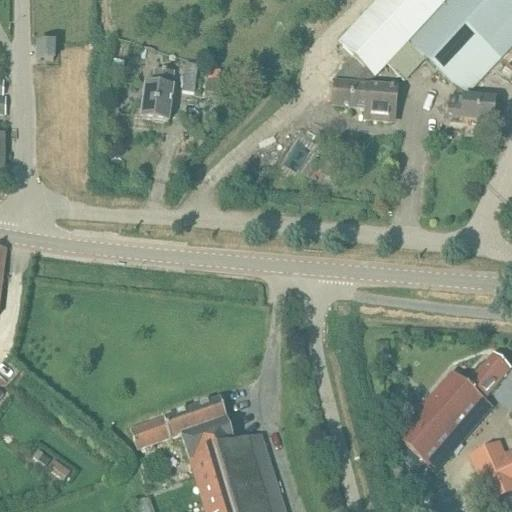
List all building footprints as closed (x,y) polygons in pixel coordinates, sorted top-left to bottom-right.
[(340,29),(330,39),(338,47),(353,61),(331,84),(337,90),(335,111),(367,114),(366,124),(391,127),(394,91),(365,89),(373,80),(375,82),(387,69),(408,47),(424,62),(449,85),(467,96),(511,48),(511,6),(505,0),(382,0),(348,36),(340,29)] [(38,41),(37,62),(53,63),(54,46),(54,42),(38,41)] [(194,96),(198,68),(185,66),(181,95),(194,96)] [(511,71),(507,68),(502,75),(511,82),(511,79),(511,71)] [(141,122),(169,126),(173,91),(171,90),(173,74),(155,72),(153,89),(145,88),(141,122)] [(204,95),(219,97),(221,84),(206,82),(204,95)] [(461,123),(492,126),(494,103),(464,100),(463,107),(449,106),(448,121),(462,122),(461,123)] [(388,343),(375,344),(376,358),(384,357),(389,353),(388,343)] [(398,443),(389,453),(410,471),(417,478),(426,468),(484,404),(483,403),(510,373),(492,357),(465,388),(452,376),(394,440),(398,443)] [(284,511),(260,439),(235,447),(221,402),(130,434),(136,454),(180,439),(193,477),(204,511),(284,511)] [(499,445),(468,458),(489,506),(511,496),(511,453),(504,457),(499,445)] [(38,451),(32,459),(46,469),(51,461),(38,451)] [(70,475),(53,463),(47,472),(63,484),(70,475)] [(410,471),(403,475),(407,485),(415,482),(410,471)] [(150,511),(146,501),(136,504),(139,511),(150,511)]
